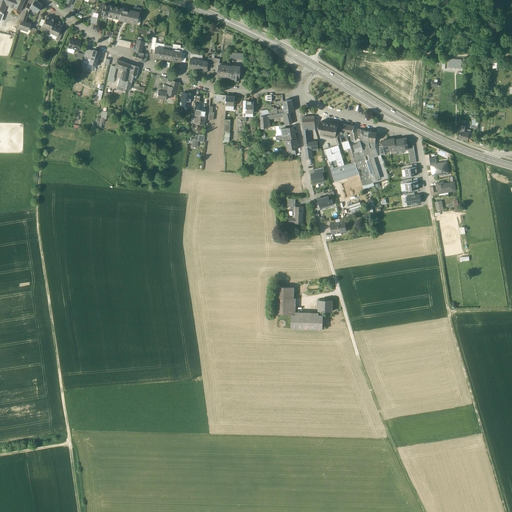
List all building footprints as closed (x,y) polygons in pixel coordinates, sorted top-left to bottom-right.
[(0,0),(0,12),(3,14),(6,5),(13,8),(16,0),(0,0)] [(16,0),(13,8),(20,11),(25,0),(16,0)] [(29,0),(27,4),(24,10),(28,11),(30,8),(29,7),(33,0),(29,0)] [(42,4),(35,0),(33,0),(29,7),(30,8),(37,12),(42,4)] [(109,6),(103,5),(101,15),(107,16),(109,6)] [(115,7),(109,6),(107,16),(113,18),(115,7)] [(121,8),(115,7),(113,18),(119,19),(121,8)] [(139,12),(121,8),(119,19),(119,20),(134,23),(135,21),(137,21),(139,12)] [(55,19),(47,16),(44,20),(42,26),(50,30),(54,22),(55,19)] [(24,22),(21,21),(18,27),(29,31),(31,24),(24,22)] [(62,26),(54,22),(50,30),(49,32),(54,35),(55,33),(58,35),(59,32),(62,26)] [(76,40),(71,39),(68,47),(72,48),(71,49),(78,51),(79,46),(78,45),(79,42),(75,41),(76,40)] [(131,42),(119,39),(118,45),(130,48),(131,42)] [(143,41),(137,40),(135,51),(136,52),(141,53),(141,50),(143,41)] [(183,48),(173,46),(172,50),(182,52),(181,55),(182,55),(183,49),(183,48)] [(163,49),(155,47),(154,49),(153,57),(162,58),(163,49)] [(83,57),(90,59),(93,51),(86,49),(83,57)] [(90,59),(89,64),(96,66),(101,51),(93,49),(93,51),(90,59)] [(172,50),(163,49),(162,58),(170,60),(172,50)] [(182,52),(172,50),(170,60),(180,61),(181,55),(182,52)] [(198,60),(189,58),(188,68),(196,69),(198,60)] [(127,63),(117,59),(115,66),(114,67),(116,67),(123,70),(124,70),(127,63)] [(462,60),(449,59),(448,67),(457,68),(457,65),(461,65),(462,60)] [(207,61),(198,60),(196,69),(206,71),(207,63),(208,61),(207,61)] [(131,65),(127,63),(124,70),(123,70),(121,79),(127,81),(131,65)] [(219,64),(219,65),(217,76),(228,77),(229,66),(219,64)] [(111,65),(107,81),(113,82),(114,78),(113,77),(116,67),(114,67),(115,66),(111,65)] [(131,65),(127,81),(131,82),(133,77),(135,77),(136,76),(139,67),(131,65)] [(233,66),(229,66),(228,77),(235,78),(234,79),(239,80),(241,71),(240,70),(240,66),(233,65),(233,66)] [(127,81),(121,79),(121,80),(119,79),(117,86),(126,88),(127,81)] [(179,83),(173,81),(173,80),(172,84),(171,86),(164,85),(162,92),(158,91),(157,98),(167,99),(168,95),(173,96),(173,94),(176,95),(179,83)] [(99,93),(94,92),(92,98),(97,99),(97,100),(100,100),(102,95),(99,94),(99,93)] [(191,94),(182,93),(180,105),(190,106),(190,101),(191,94)] [(226,95),(214,94),(214,101),(217,101),(217,103),(219,103),(219,101),(223,102),(226,102),(226,95)] [(235,96),(226,95),(226,102),(226,105),(226,106),(230,106),(234,106),(235,96)] [(292,100),(283,101),(284,102),(283,102),(284,106),(285,109),(285,112),(293,111),(292,100)] [(97,121),(96,127),(102,128),(103,123),(104,123),(105,118),(106,118),(107,115),(106,115),(106,112),(102,111),(100,122),(97,121)] [(289,112),(283,114),(284,117),(286,125),(292,124),(289,112)] [(195,115),(194,123),(198,124),(204,125),(205,116),(195,115)] [(314,116),(302,117),(303,125),(303,130),(307,130),(315,129),(314,116)] [(338,125),(320,122),(319,128),(322,128),(320,134),(336,137),(338,125)] [(354,126),(344,124),(343,126),(342,134),(344,134),(346,134),(347,136),(348,136),(347,132),(350,132),(351,141),(355,140),(354,132),(353,132),(354,126)] [(285,128),(281,129),(282,136),(283,135),(294,134),(293,127),(288,127),(288,128),(285,128)] [(369,131),(361,130),(360,136),(359,139),(360,141),(365,156),(368,155),(376,180),(380,179),(375,165),(373,158),(372,154),(368,140),(369,131)] [(377,133),(369,131),(368,140),(375,142),(377,133)] [(460,131),(460,132),(458,138),(468,140),(469,133),(463,132),(460,131)] [(308,133),(304,133),(306,151),(312,150),(318,150),(317,142),(309,143),(308,137),(308,133)] [(346,142),(343,143),(345,149),(348,148),(353,163),(355,162),(353,156),(347,136),(346,134),(344,134),(346,142)] [(296,139),(287,141),(288,144),(286,144),(287,151),(288,151),(295,150),(297,149),(296,139)] [(375,142),(368,140),(372,154),(373,158),(378,156),(375,145),(375,142)] [(365,156),(360,141),(358,142),(358,144),(353,145),(355,152),(354,152),(355,155),(353,156),(355,162),(357,169),(358,169),(361,177),(360,178),(362,186),(373,183),(365,156)] [(338,146),(325,150),(326,155),(340,151),(338,146)] [(340,151),(326,155),(328,162),(336,159),(338,167),(344,166),(342,158),(340,151)] [(353,163),(344,166),(338,167),(331,170),(334,180),(358,173),(357,169),(355,162),(353,163)] [(436,163),(432,164),(433,170),(434,170),(435,172),(434,172),(434,174),(437,174),(437,175),(442,174),(442,172),(448,171),(447,171),(446,164),(447,164),(442,165),(442,163),(443,163),(443,162),(436,163)] [(406,169),(407,177),(418,175),(417,174),(416,167),(413,168),(407,168),(406,169)] [(316,173),(311,174),(314,183),(324,181),(322,172),(322,171),(316,173)] [(405,183),(406,191),(419,189),(417,182),(413,182),(405,183)] [(445,182),(437,183),(439,196),(448,194),(448,192),(456,191),(454,182),(445,184),(445,182)] [(328,196),(317,199),(318,203),(319,208),(320,208),(333,204),(331,196),(331,195),(328,196)] [(407,197),(406,197),(408,205),(412,204),(418,203),(420,203),(419,195),(415,196),(407,197)] [(349,206),(350,211),(361,207),(359,202),(349,206)] [(303,207),(295,207),(295,218),(289,218),(289,223),(294,224),(303,224),(303,207)] [(344,222),(331,224),(332,234),(346,232),(344,222)] [(294,287),(274,287),(273,314),(291,315),(293,315),(294,287)] [(332,301),(319,300),(319,311),(323,311),(332,312),(332,301)] [(293,315),(291,315),(291,328),(322,329),(323,316),(319,315),(293,315)]
